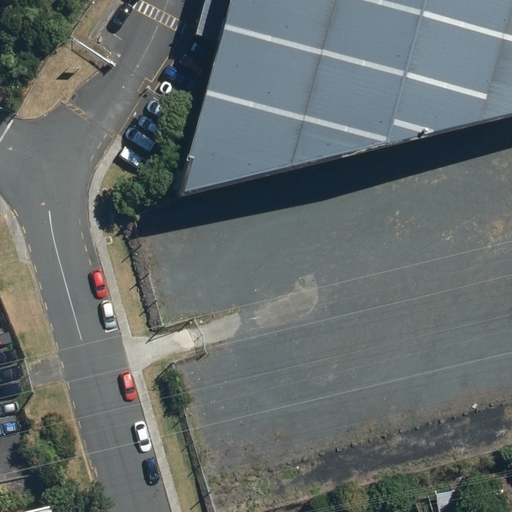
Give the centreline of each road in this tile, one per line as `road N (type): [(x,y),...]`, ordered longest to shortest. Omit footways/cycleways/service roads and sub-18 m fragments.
road 1 (residential): [(0,145),(46,187),(57,255),(132,511)]
road 2 (track): [(194,341),(384,234),(511,201)]
